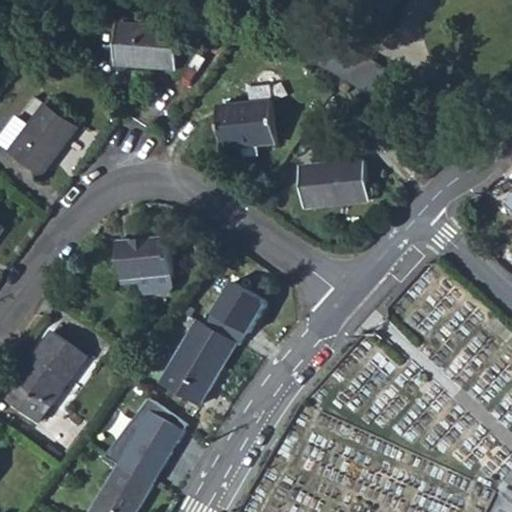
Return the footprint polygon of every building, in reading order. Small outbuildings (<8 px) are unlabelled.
[(376,0),(397,13),(398,11),(405,0),(376,0)] [(124,24),(122,65),(182,69),(185,28),(124,24)] [(5,143),(47,174),(81,127),(38,96),(5,143)] [(223,106),(228,149),(282,143),(276,100),(223,106)] [(338,101),(323,123),(334,131),(350,109),(338,101)] [(308,206),(373,199),(369,161),(304,168),(308,206)] [(173,237),(123,242),(127,279),(177,274),(173,237)] [(511,252),(510,250),(500,262),(511,272),(511,252)] [(177,274),(127,279),(128,284),(144,283),(146,296),(173,293),(178,287),(177,274)] [(223,289),(211,281),(198,299),(210,308),(223,289)] [(166,382),(204,404),(239,343),(201,321),(166,382)] [(56,331),(7,397),(41,422),(90,356),(56,331)] [(107,356),(134,374),(143,361),(117,343),(107,356)] [(139,511),(157,483),(123,464),(94,511),(139,511)]
